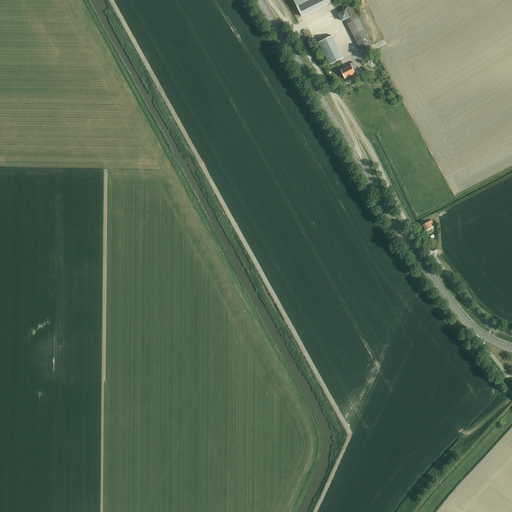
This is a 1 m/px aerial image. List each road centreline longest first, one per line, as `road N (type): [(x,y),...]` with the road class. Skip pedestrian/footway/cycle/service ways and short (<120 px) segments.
road 1 (secondary): [(511,349),(459,314),(356,156)]
road 2 (secondary): [(356,156),(259,0)]
road 3 (track): [(505,373),(509,402),(418,511)]
